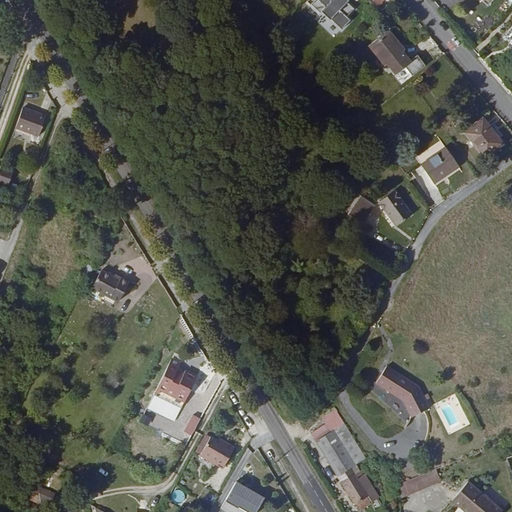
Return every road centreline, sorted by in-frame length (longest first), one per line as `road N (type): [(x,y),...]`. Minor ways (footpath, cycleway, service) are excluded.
road 1 (tertiary): [(26,0),(326,511)]
road 2 (residential): [(511,159),(438,212),(343,381)]
road 3 (residential): [(511,109),(419,0)]
